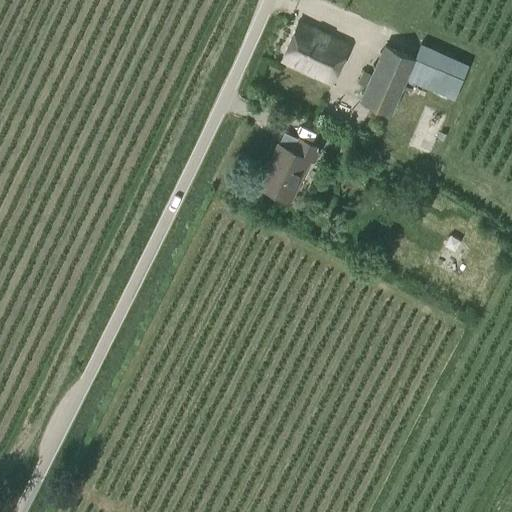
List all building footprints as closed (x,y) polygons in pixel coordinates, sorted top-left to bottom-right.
[(330,84),(348,46),(298,23),(280,61),(330,84)] [(422,42),(414,59),(384,47),(361,102),(390,115),(403,86),(414,91),(417,84),(453,100),(469,63),(422,42)] [(358,119),(362,103),(331,95),(326,110),(358,119)] [(315,163),(320,150),(298,140),(297,141),(283,135),(278,147),(277,147),(259,189),(291,203),(309,161),(315,163)] [(385,187),(377,203),(398,213),(406,197),(385,187)]
